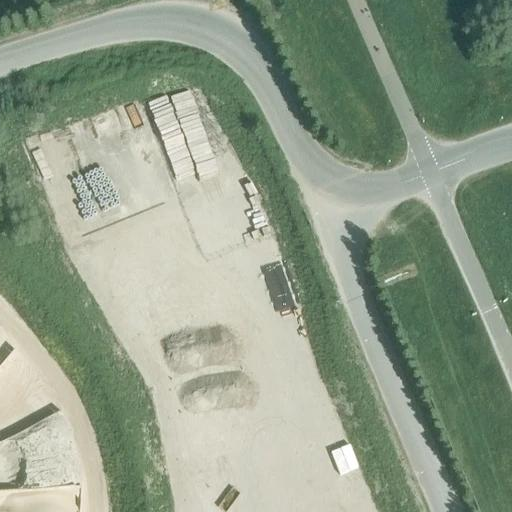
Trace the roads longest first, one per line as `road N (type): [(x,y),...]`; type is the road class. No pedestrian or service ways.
road 1 (unclassified): [(327,214),(254,65),(215,33),(139,25),(0,67)]
road 2 (tertiary): [(511,362),(432,170)]
